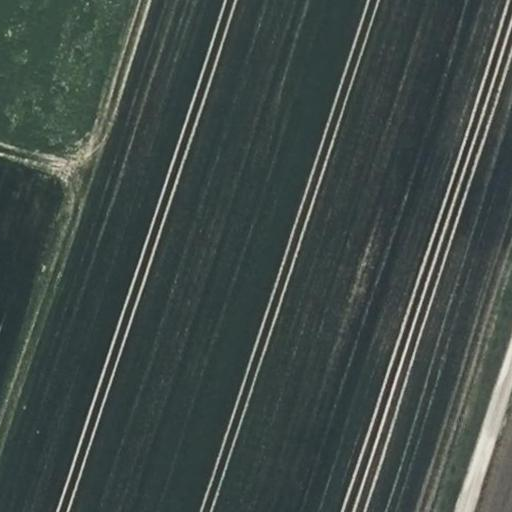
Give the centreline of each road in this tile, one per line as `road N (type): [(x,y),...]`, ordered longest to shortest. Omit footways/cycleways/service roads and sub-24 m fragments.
road 1 (track): [(80,171),(0,423)]
road 2 (track): [(0,145),(80,171),(136,0)]
road 3 (track): [(458,511),(511,344)]
